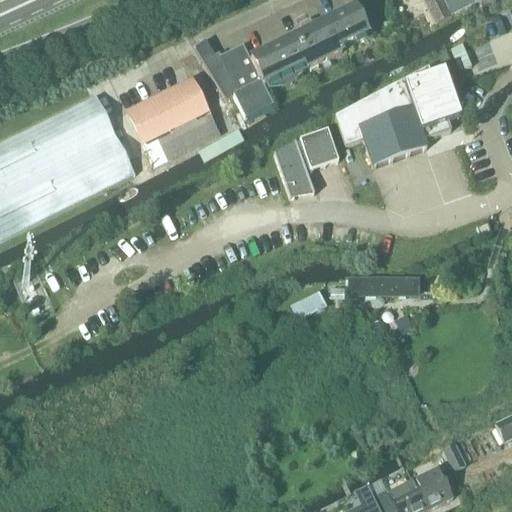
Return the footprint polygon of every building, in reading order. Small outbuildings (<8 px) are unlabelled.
[(410,0),(421,0),(435,27),(472,9),(467,0),(404,0),(406,2),(410,0)] [(489,0),(467,0),(472,9),(489,0)] [(313,32),(308,22),(298,27),(303,37),(249,64),(263,90),(304,70),(306,74),(341,57),(339,53),(366,39),(353,13),(313,32)] [(232,98),(244,122),(271,109),(246,59),(241,49),(233,54),(220,60),(218,58),(212,61),(203,46),(193,52),(225,102),(232,98)] [(460,75),(471,70),(462,48),(451,52),(460,75)] [(450,135),(428,71),(335,120),(346,149),(363,144),(372,171),(426,152),(423,144),(450,135)] [(143,149),(207,117),(190,83),(126,115),(143,149)] [(0,244),(133,178),(114,139),(95,100),(0,147),(0,244)] [(296,145),(294,146),(274,157),(290,202),(291,202),(290,198),(312,195),(313,198),(314,198),(308,180),(311,175),(338,165),(328,134),(300,144),(301,146),(296,147),(296,145)] [(491,238),(487,226),(476,230),(480,242),(491,238)] [(511,418),(494,428),(503,446),(511,441),(511,418)] [(464,470),(454,449),(442,456),(452,476),(464,470)] [(412,486),(424,511),(430,511),(452,501),(438,474),(412,486)] [(384,494),(375,499),(381,511),(424,511),(412,486),(387,499),(384,494)]
